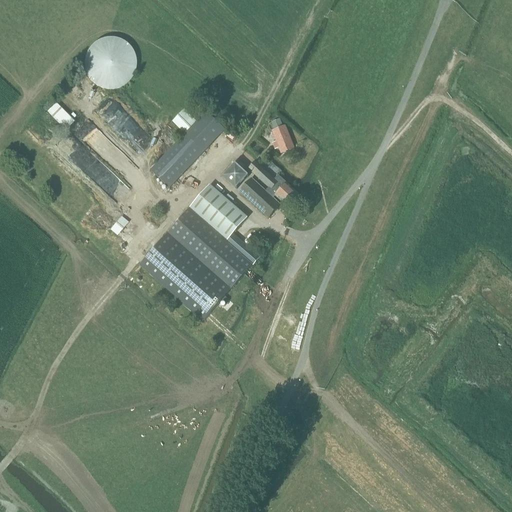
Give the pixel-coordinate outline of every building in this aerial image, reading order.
[(135,72),(136,67),(136,62),(135,57),(133,53),(131,48),(127,45),(124,42),(119,40),(114,38),(109,38),(104,39),(100,40),(95,43),(92,46),(89,50),(86,54),(85,59),(84,63),(85,68),(86,73),(88,78),(91,81),(95,85),(99,87),(103,89),(108,90),(113,90),(118,89),(123,87),(127,84),(130,80),(133,76),(135,72)] [(279,149),(281,155),(294,149),(285,126),(271,132),(276,142),(273,143),(275,150),(279,149)] [(186,134),(150,172),(169,189),(205,152),(186,134)] [(272,199),(275,197),(288,209),(299,195),(286,184),(284,187),(286,183),(278,177),(275,180),(255,162),(248,170),(271,191),(267,195),(251,180),(239,193),(269,219),(280,206),(272,199)] [(203,323),(233,289),(252,267),(253,268),(260,258),(236,237),(234,236),(249,219),(240,211),(210,185),(189,209),(138,268),(203,323)]
